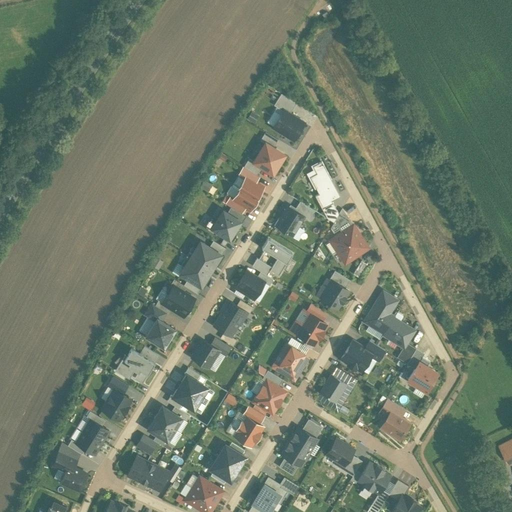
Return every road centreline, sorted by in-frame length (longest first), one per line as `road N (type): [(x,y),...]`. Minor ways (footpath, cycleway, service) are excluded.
road 1 (residential): [(100,476),(317,131)]
road 2 (secondary): [(139,0),(0,218)]
road 3 (residential): [(401,459),(450,369),(387,254)]
road 4 (residential): [(298,398),(387,254)]
road 5 (residential): [(387,254),(317,131)]
road 6 (residential): [(228,511),(298,398)]
